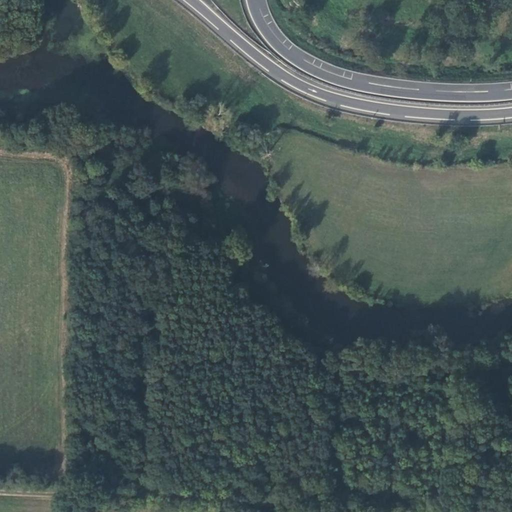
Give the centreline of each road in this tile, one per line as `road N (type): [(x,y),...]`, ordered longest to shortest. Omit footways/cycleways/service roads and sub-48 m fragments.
road 1 (track): [(0,491),(408,503)]
road 2 (trunk): [(190,0),(281,74),(320,93),(395,110),(511,114)]
road 3 (trunk): [(511,92),(395,89),(320,73),(276,44),(251,0)]
